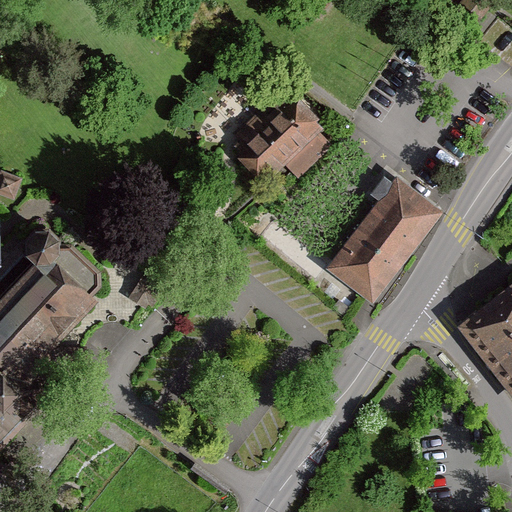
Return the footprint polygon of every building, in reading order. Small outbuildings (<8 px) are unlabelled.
[(497,0),(462,0),(455,10),(478,27),(491,9),(497,0)] [(325,130),(294,99),(233,158),(261,186),(281,166),(293,178),(328,145),(318,136),(325,130)] [(411,189),(397,178),(393,184),(385,177),(369,199),(377,205),(327,269),(368,300),(438,210),(411,189)] [(107,296),(40,231),(0,271),(0,446),(43,403),(22,382),(107,296)] [(165,278),(147,267),(128,298),(146,309),(165,278)] [(511,284),(459,327),(511,393),(511,284)]
